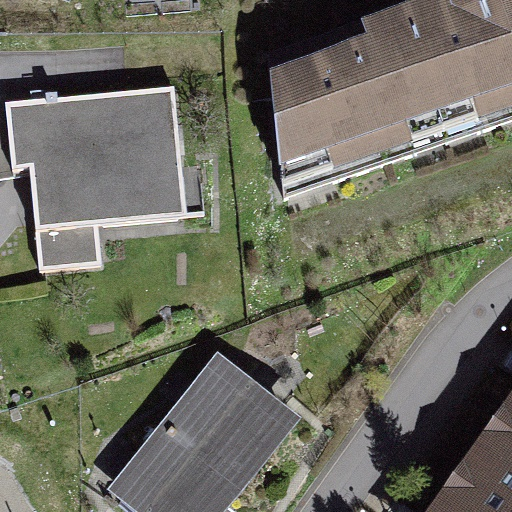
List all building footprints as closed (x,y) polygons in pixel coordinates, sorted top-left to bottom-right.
[(511,0),(466,0),(472,18),(347,60),(342,42),(271,67),(283,188),(329,173),(333,184),(417,156),(413,144),(473,123),(477,135),(511,123),(511,0)] [(90,151),(97,228),(187,220),(175,91),(58,102),(58,96),(46,98),(47,103),(7,107),(7,109),(11,158),(90,151)] [(11,158),(7,109),(0,109),(0,175),(31,173),(40,274),(101,268),(97,228),(90,151),(11,158)] [(171,427),(248,484),(287,422),(225,371),(182,413),(171,427)] [(483,460),(511,479),(511,419),(511,421),(511,434),(503,446),(496,442),(483,460)] [(218,511),(248,484),(171,427),(124,496),(143,511),(218,511)] [(511,511),(511,479),(483,460),(471,477),(478,481),(463,503),(456,498),(445,511),(511,511)]
